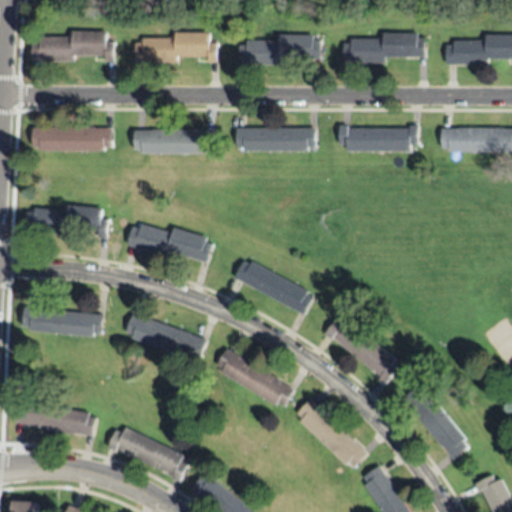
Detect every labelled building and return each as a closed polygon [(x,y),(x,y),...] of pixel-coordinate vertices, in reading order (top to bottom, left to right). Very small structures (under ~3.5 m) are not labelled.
[(107,31),(107,42),(115,43),(114,61),(107,61),(107,56),(75,56),(75,61),(33,61),(33,42),(40,42),(40,37),(72,37),(72,32),(107,31)] [(210,32),(210,43),(218,43),(218,62),(209,62),(210,57),(177,57),(178,63),(137,62),(136,43),(144,43),(143,38),(176,38),(176,33),(210,32)] [(425,33),(426,57),(385,57),(386,63),(344,63),(344,44),(352,44),(351,38),(384,39),(385,33),(425,33)] [(511,34),(511,59),(488,59),(488,64),(446,64),(447,46),(454,46),(454,41),(487,41),(487,34),(511,34)] [(282,59),(281,66),(240,65),(240,46),(247,46),(247,42),(279,42),(279,35),(314,36),(314,40),(322,40),(321,60),(282,59)] [(348,151),(348,145),(341,145),(341,125),(349,125),(349,129),(410,129),(410,126),(419,126),(418,145),(411,145),(411,151),(348,151)] [(112,128),(112,148),(105,148),(105,151),(41,151),(41,148),(33,148),(33,128),(50,128),(50,127),(94,127),(94,128),(112,128)] [(511,129),(511,151),(450,153),(450,148),(443,148),(442,129),(460,128),(503,127),(503,130),(511,129)] [(314,129),(314,147),(309,147),(309,151),(245,150),(245,148),(237,148),(238,129),(314,129)] [(214,131),(214,151),(207,151),(207,154),(142,153),(142,150),(135,150),(135,131),(153,131),(153,130),(197,130),(197,131),(214,131)] [(67,234),(26,231),(28,212),(35,213),(35,207),(68,210),(68,206),(103,209),(102,218),(109,219),(107,237),(98,237),(99,232),(68,229),(67,234)] [(128,245),(134,227),(141,229),(142,224),(173,233),(174,228),(207,237),(206,242),(213,244),(208,263),(170,251),(169,257),(128,245)] [(235,278),(244,261),(251,265),(252,261),(308,291),(307,295),(313,298),(304,315),(235,278)] [(31,331),(32,327),(24,327),(26,308),(104,316),(102,334),(94,333),(94,338),(31,331)] [(133,338),(134,335),(127,332),(134,314),(150,320),(151,319),(208,339),(202,358),(194,356),(193,359),(133,338)] [(396,360),(392,365),(398,370),(385,385),(379,379),(380,377),(374,371),(373,372),(340,343),(334,337),(331,340),(324,334),(336,319),(343,325),(347,319),(396,360)] [(222,373),(224,369),(218,365),(228,350),(242,359),(243,357),(280,379),(279,381),(295,390),(285,406),(278,403),(276,405),(222,373)] [(426,390),(465,439),(463,441),(468,447),(453,459),(404,398),(418,387),(422,392),(426,390)] [(301,422),(303,420),(297,414),(311,400),(368,454),(355,468),(349,464),(347,466),(301,422)] [(90,413),(89,416),(96,418),(93,437),(75,434),(75,435),(34,428),(34,427),(16,423),(19,405),(25,407),(27,402),(90,413)] [(182,455),(179,461),(187,465),(179,482),(172,478),(173,476),(117,449),(116,452),(108,447),(116,431),(122,434),(126,428),(182,455)] [(379,466),(411,511),(384,511),(366,485),(368,483),(363,477),(379,466)] [(491,511),(481,491),(479,492),(475,484),(492,475),(495,482),(501,479),(511,500),(511,511),(491,511)] [(252,511),(216,511),(191,490),(203,476),(208,480),(211,478),(252,511)] [(12,511),(37,511),(38,503),(14,501),(12,511)]
